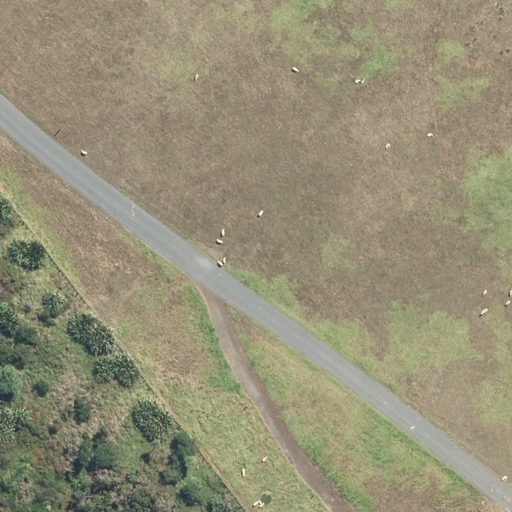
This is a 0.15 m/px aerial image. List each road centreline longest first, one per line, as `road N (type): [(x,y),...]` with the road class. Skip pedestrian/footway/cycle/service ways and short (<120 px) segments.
road 1 (unknown): [(0,108),(407,435),(511,504)]
road 2 (track): [(327,511),(228,351),(200,273)]
